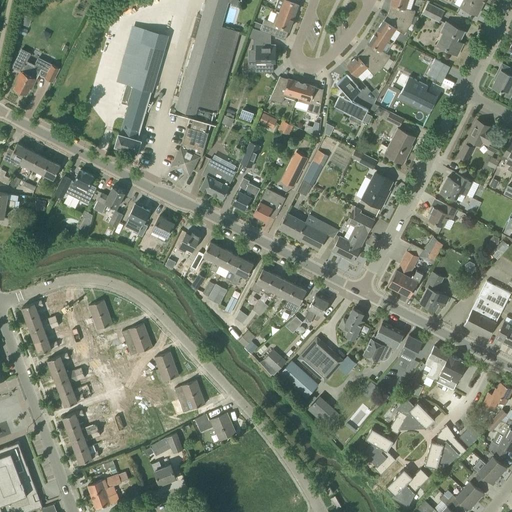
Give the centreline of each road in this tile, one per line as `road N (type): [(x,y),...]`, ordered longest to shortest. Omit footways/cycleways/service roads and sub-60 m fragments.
road 1 (tertiary): [(360,291),(0,110)]
road 2 (residential): [(319,511),(278,445),(159,313),(115,284),(61,282)]
road 3 (residential): [(360,291),(463,91)]
road 4 (residential): [(73,511),(0,312)]
road 5 (residential): [(314,0),(297,44),(300,64),(310,68),(344,42),(371,0)]
road 6 (tertiary): [(511,367),(360,291)]
